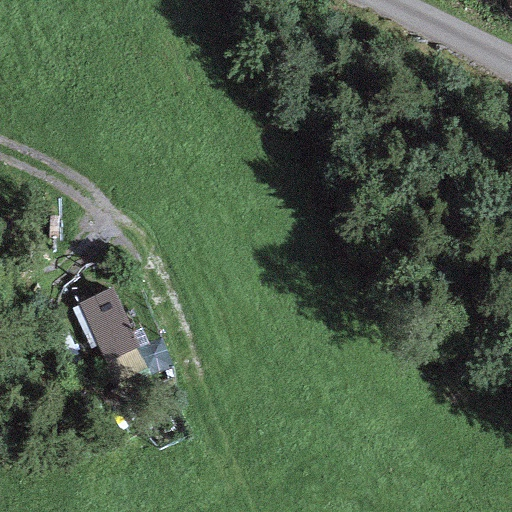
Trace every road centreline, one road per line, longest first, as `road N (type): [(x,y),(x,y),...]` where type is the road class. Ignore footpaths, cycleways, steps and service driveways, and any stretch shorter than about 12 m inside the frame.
road 1 (track): [(194,373),(130,233),(75,185),(0,146)]
road 2 (track): [(389,0),(511,60)]
